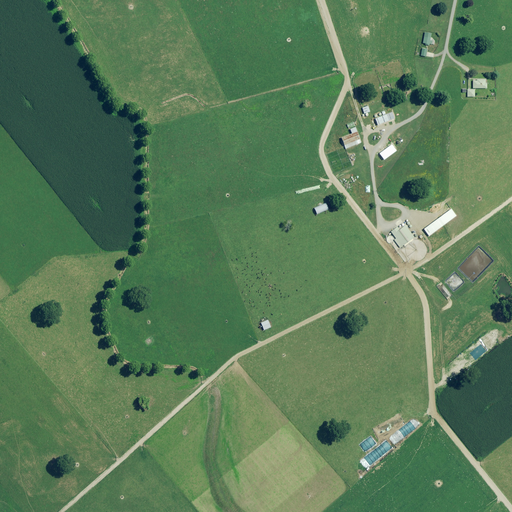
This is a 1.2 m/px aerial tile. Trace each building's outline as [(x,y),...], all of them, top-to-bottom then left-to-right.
[(431,33),(424,32),(422,43),(425,43),(424,45),(429,45),(429,44),(431,44),(432,38),(430,38),(431,33)] [(485,83),(485,80),(472,79),(472,88),(486,88),(486,83),(485,83)] [(394,119),(391,112),(385,115),(384,111),(381,112),(382,116),(374,119),(377,125),(394,119)] [(361,143),(355,127),(349,129),(351,134),(341,138),(345,149),(361,143)] [(327,208),(325,203),(313,208),(316,214),(328,209),(327,208)] [(456,216),(450,209),(423,229),(428,236),(456,216)] [(403,245),(404,246),(413,240),(412,239),(414,238),(403,222),(390,232),(395,239),(394,240),(399,248),(403,245)] [(271,327),(267,320),(260,323),(263,331),(271,327)]
